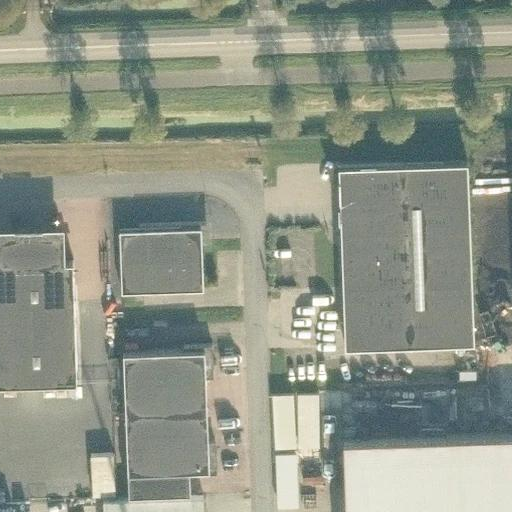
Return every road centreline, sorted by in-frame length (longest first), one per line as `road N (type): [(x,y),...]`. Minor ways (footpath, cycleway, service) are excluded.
road 1 (unclassified): [(0,189),(246,182),(260,511)]
road 2 (unclassified): [(231,77),(511,67)]
road 3 (secondary): [(246,40),(511,31)]
road 4 (secondary): [(0,48),(246,40)]
road 5 (unclassified): [(0,86),(231,77)]
